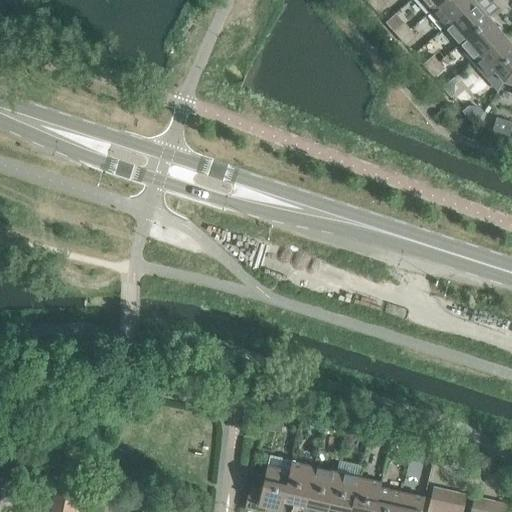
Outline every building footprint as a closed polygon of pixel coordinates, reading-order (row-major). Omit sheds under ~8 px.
[(387,3),(384,0),(377,0),(371,6),(376,12),(387,3)] [(418,0),(429,12),(442,0),(418,0)] [(442,0),(429,12),(443,28),(474,1),(473,0),(442,0)] [(483,11),(474,1),(443,28),(458,44),(486,20),(488,18),(483,11)] [(458,44),(472,61),(503,34),(494,24),(488,18),(486,20),(458,44)] [(393,32),(399,38),(410,29),(404,22),(393,32)] [(410,29),(399,38),(405,45),(415,35),(410,29)] [(495,71),(503,81),(511,67),(511,44),(503,34),(472,61),(486,78),(495,71)] [(422,64),(427,71),(438,62),(432,55),(422,64)] [(438,62),(427,71),(433,77),(444,68),(438,62)] [(511,67),(503,81),(511,83),(511,67)] [(443,88),(450,95),(456,90),(450,82),(443,88)] [(462,111),(471,120),(483,110),(475,101),(462,111)] [(511,122),(496,117),(492,130),(508,136),(511,124),(511,122)] [(283,501),(282,500),(291,461),(269,456),(261,488),(253,486),(255,479),(251,479),(244,509),(256,511),(266,511),(267,507),(281,510),(283,501)] [(302,511),(313,466),(291,461),(282,500),(283,501),(295,504),(294,510),(291,509),(290,511),(302,511)] [(313,511),(314,508),(327,511),(336,471),(313,466),(302,511),(313,511)] [(349,511),(358,477),(336,471),(327,511),(331,511),(349,511)] [(0,508),(2,500),(9,502),(14,480),(0,477),(0,508)] [(358,477),(349,511),(373,511),(379,487),(380,487),(381,482),(358,477)] [(396,511),(401,492),(380,487),(379,487),(373,511),(396,511)] [(433,487),(427,511),(431,511),(438,511),(444,489),(433,487)] [(438,511),(450,511),(455,492),(444,489),(438,511)] [(74,511),(77,497),(54,492),(50,511),(74,511)] [(420,511),(424,497),(401,492),(396,511),(420,511)] [(462,511),(466,495),(455,492),(450,511),(462,511)] [(474,496),(469,511),(481,511),(485,499),(474,496)] [(485,499),(481,511),(493,511),(496,501),(485,499)] [(496,501),(493,511),(505,511),(507,504),(496,501)]
